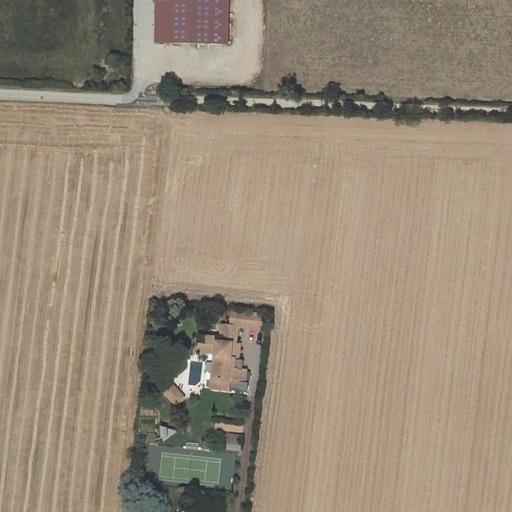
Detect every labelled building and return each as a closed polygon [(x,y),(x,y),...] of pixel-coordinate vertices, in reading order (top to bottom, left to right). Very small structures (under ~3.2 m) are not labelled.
[(156,0),(155,42),(230,44),(231,0),(156,0)] [(244,311),(235,310),(233,327),(238,327),(243,328),(244,311)] [(258,329),(260,312),(244,311),(243,328),(258,329)] [(238,327),(233,327),(219,325),(218,338),(197,336),(196,353),(214,355),(212,380),(232,382),(245,383),(246,370),(233,368),(234,359),(230,358),(232,343),(236,343),(238,327)] [(242,344),(236,343),(232,343),(230,358),(234,359),(241,359),(242,344)] [(232,382),(212,380),(211,391),(231,393),(232,382)] [(185,398),(170,381),(159,391),(174,407),(185,398)] [(225,435),(224,443),(245,445),(246,438),(225,435)] [(245,445),(224,443),(223,451),(244,454),(245,445)]
